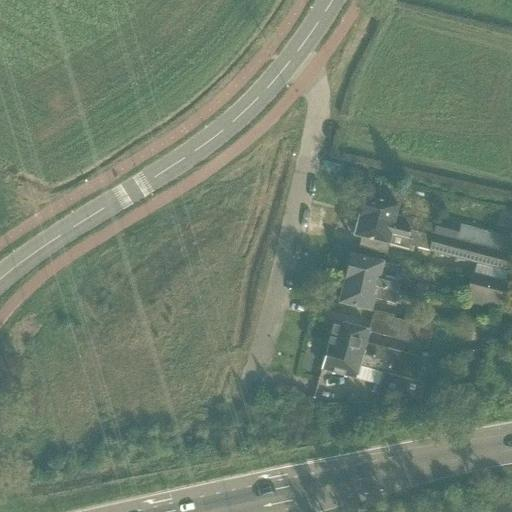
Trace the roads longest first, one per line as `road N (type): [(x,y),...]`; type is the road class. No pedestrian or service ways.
road 1 (tertiary): [(0,284),(24,260),(182,160),(251,106),(294,59)]
road 2 (residential): [(294,59),(313,75),(319,112),(247,393)]
road 3 (primary): [(511,452),(209,511)]
